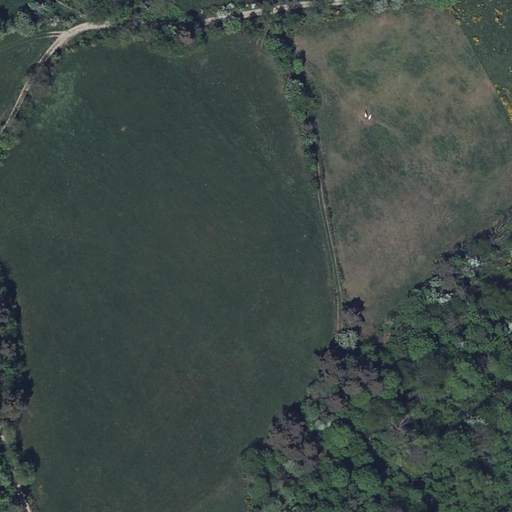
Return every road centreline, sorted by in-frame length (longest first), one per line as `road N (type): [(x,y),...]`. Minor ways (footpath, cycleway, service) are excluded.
road 1 (track): [(278,10),(320,168),(337,300),(314,511)]
road 2 (track): [(345,0),(70,37),(13,101),(0,130)]
